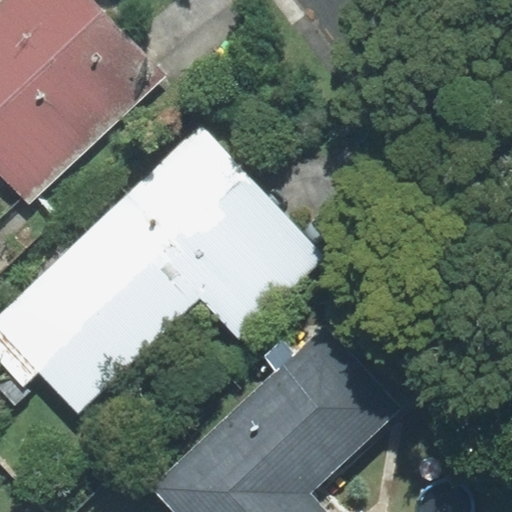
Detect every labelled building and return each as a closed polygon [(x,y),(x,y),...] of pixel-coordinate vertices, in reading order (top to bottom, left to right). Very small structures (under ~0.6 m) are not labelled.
[(165,74),(95,0),(0,0),(0,165),(30,198),(165,74)] [(40,370),(78,410),(200,295),(286,213),(200,124),(0,313),(0,361),(23,385),(40,370)] [(326,255),(286,213),(200,295),(240,337),(326,255)] [(278,373),(154,487),(311,492),(399,411),(324,330),(297,355),(282,340),(264,357),(278,373)] [(328,511),(311,492),(154,487),(176,511),(328,511)]
